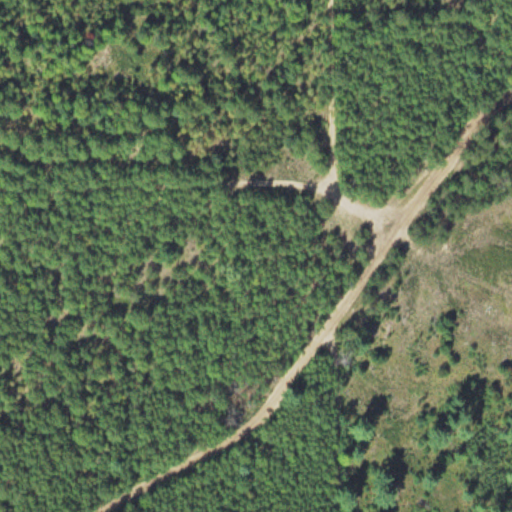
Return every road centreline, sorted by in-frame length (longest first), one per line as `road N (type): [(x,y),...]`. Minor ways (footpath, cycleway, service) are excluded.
road 1 (track): [(88,511),(252,418),(338,320),(417,184),(511,103)]
road 2 (track): [(330,191),(274,181),(0,188)]
road 3 (track): [(401,221),(330,191),(330,0)]
